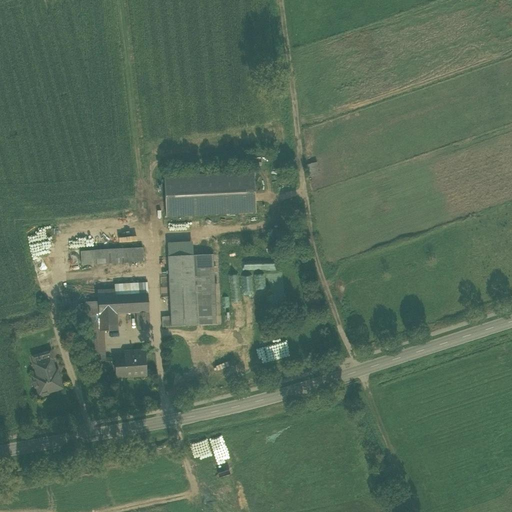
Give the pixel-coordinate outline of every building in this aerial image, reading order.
[(308,175),(319,174),(318,163),(307,163),(308,175)] [(164,177),(166,217),(256,213),(254,173),(164,177)] [(167,243),(168,257),(193,256),(192,242),(167,243)] [(83,249),(83,264),(143,262),(142,247),(83,249)] [(213,255),(193,256),(196,326),(216,325),(213,255)] [(171,327),(196,326),(193,256),(168,257),(171,317),(171,327)] [(257,289),(256,266),(247,267),(248,289),(257,289)] [(242,278),(242,270),(233,271),(234,279),(242,278)] [(114,285),(115,290),(115,296),(148,294),(147,283),(114,285)] [(148,312),(148,294),(115,296),(115,290),(97,291),(98,302),(85,302),(86,332),(103,332),(117,331),(116,313),(136,313),(137,330),(149,329),(148,312)] [(162,317),(162,328),(171,327),(171,317),(162,317)] [(234,344),(259,338),(257,329),(232,335),(234,344)] [(105,360),(103,332),(86,332),(87,361),(105,360)] [(282,339),(202,352),(204,364),(245,357),(247,368),(286,362),(282,339)] [(32,357),(34,365),(51,360),(53,360),(50,351),(32,357)] [(115,360),(116,377),(146,375),(144,351),(128,352),(128,355),(125,355),(125,359),(115,360)] [(40,395),(42,396),(47,394),(48,392),(61,388),(56,372),(54,372),(51,360),(34,365),(38,377),(34,378),(35,380),(34,382),(35,387),(37,388),(39,395),(40,395)]
